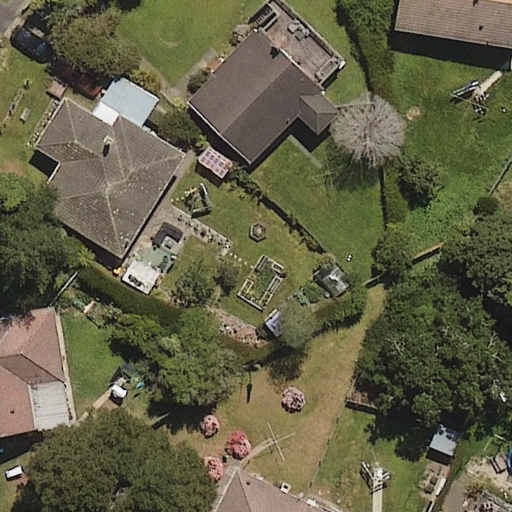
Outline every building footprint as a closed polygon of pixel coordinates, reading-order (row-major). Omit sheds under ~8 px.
[(345,65),(280,0),(267,0),(247,20),(260,33),(187,104),(252,169),(300,121),(320,140),(342,119),(316,93),(345,65)] [(511,33),(511,0),(396,0),(394,18),(511,33)] [(159,104),(119,78),(92,120),(68,104),(38,150),(66,168),(40,208),(123,263),(187,166),(139,135),(159,104)] [(0,443),(72,435),(57,316),(5,322),(6,331),(0,331),(0,443)] [(353,511),(233,457),(207,511),(353,511)] [(511,511),(511,502),(506,511),(491,511),(468,499),(461,511),(511,511)]
